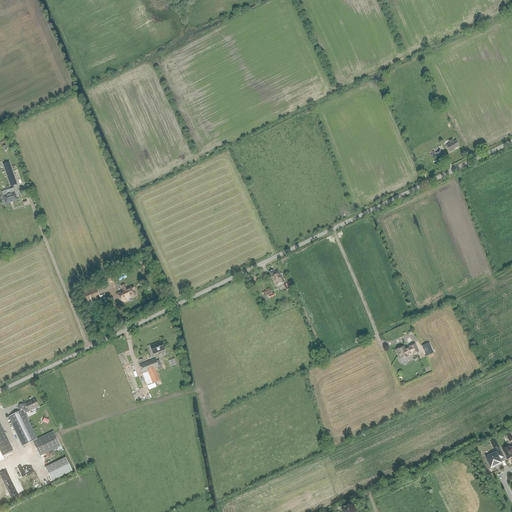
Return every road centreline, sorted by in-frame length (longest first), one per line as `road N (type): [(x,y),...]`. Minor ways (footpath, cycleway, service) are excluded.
road 1 (unclassified): [(0,390),(511,141)]
road 2 (unclassified): [(330,511),(511,427)]
road 3 (track): [(24,183),(89,348)]
road 4 (track): [(332,229),(382,346)]
